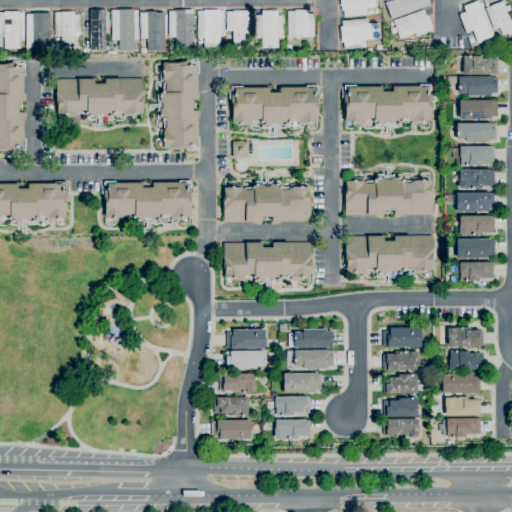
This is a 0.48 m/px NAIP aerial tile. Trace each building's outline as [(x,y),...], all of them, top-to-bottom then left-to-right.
[(344,18),(343,10),(340,10),(339,0),(374,0),(375,7),(366,8),(366,16),(344,18)] [(391,0),(383,3),(389,19),(428,5),(426,0),(391,0)] [(466,33),(459,15),(466,12),(463,6),(478,1),(479,4),(481,3),(494,36),(477,42),(473,31),(466,33)] [(511,34),(508,36),(507,33),(501,35),(499,28),(493,30),(484,8),(502,1),(504,7),(509,5),(511,13),(511,22),(511,23),(511,27),(511,31),(511,32),(511,34)] [(90,50),(89,37),(83,37),(82,11),(89,11),(89,10),(104,9),(105,11),(109,11),(109,36),(105,36),(105,50),(90,50)] [(119,51),(118,40),(112,40),(111,11),(118,11),(118,10),(133,9),(133,11),(137,10),(138,40),(134,40),(134,51),(119,51)] [(175,49),(175,37),(169,38),(168,12),(174,11),(192,10),(193,49),(175,49)] [(219,48),(212,48),(212,47),(204,47),(204,38),(197,38),(197,11),(204,11),(204,10),(219,10),(219,11),(224,11),(224,37),(219,37),(219,48)] [(262,49),(261,38),(255,38),(255,16),(262,16),(262,11),(277,10),(277,16),(282,16),(282,39),(277,39),(277,48),(262,49)] [(296,39),(296,37),(288,38),(287,12),(295,11),(307,10),(307,14),(313,14),(314,37),(300,37),(300,39),(296,39)] [(403,39),(402,38),(399,39),(397,32),(392,34),(390,29),(395,28),(393,21),(423,10),(425,16),(427,15),(431,28),(430,28),(432,32),(416,37),(415,35),(410,36),(410,35),(407,36),(407,37),(403,39)] [(233,45),(233,31),(226,32),(226,12),(232,12),(232,11),(246,11),(246,12),(251,12),(251,35),(246,35),(246,45),(233,45)] [(4,49),(4,37),(0,37),(0,13),(3,13),(3,12),(19,12),(19,13),(23,13),(23,41),(20,41),(20,49),(4,49)] [(74,47),(61,47),(61,36),(54,36),(54,13),(61,12),(73,12),(73,15),(78,15),(79,32),(74,32),(74,47)] [(165,51),(147,51),(147,39),(140,39),(139,13),(146,13),(146,12),(155,12),(155,14),(164,13),(164,15),(166,15),(166,36),(164,36),(165,51)] [(50,53),(32,53),(32,48),(25,48),(25,15),(32,15),(32,13),(50,13),(50,53)] [(344,50),(344,42),(341,43),(339,27),(342,27),(341,21),(367,19),(367,25),(378,24),(379,39),(364,41),(365,48),(344,50)] [(496,75),(463,75),(463,56),(480,56),(480,59),(496,59),(496,75)] [(25,150),(0,150),(0,63),(13,63),(13,64),(24,64),(24,102),(18,102),(18,113),(25,113),(25,150)] [(199,148),(163,149),(163,142),(160,142),(160,130),(163,129),(163,119),(157,119),(157,111),(158,111),(158,101),(157,101),(156,91),(162,91),(162,79),(159,79),(159,70),(162,70),(162,63),(177,63),(177,66),(189,65),(189,63),(197,63),(198,100),(192,100),(193,111),(198,111),(199,148)] [(490,96),(466,96),(466,93),(458,93),(457,77),(492,77),(492,82),(496,82),(496,93),(490,93),(490,96)] [(85,120),(85,113),(76,113),(76,117),(64,117),(64,114),(56,114),(56,108),(55,108),(55,102),(56,102),(56,80),(94,79),(94,84),(104,84),(104,79),(142,79),(142,113),(135,113),(135,116),(123,116),(123,113),(113,113),(113,120),(104,120),(104,118),(95,118),(95,120),(85,120)] [(269,128),(261,128),(261,122),(251,122),(251,126),(239,126),(239,122),(232,123),(232,117),(230,117),(230,105),(231,105),(231,99),(228,99),(228,89),(231,89),(231,87),(269,87),(269,93),(279,93),(279,86),(317,86),(317,122),(309,122),(309,125),(298,125),(298,122),(287,122),(287,128),(279,128),(279,127),(269,127),(269,128)] [(400,127),(392,127),(392,126),(382,126),(382,127),(375,127),(375,121),(363,121),(363,125),(351,125),(351,121),(343,121),(343,104),(344,104),(344,98),(342,98),(342,86),(382,86),(382,92),(392,91),(392,86),(430,86),(430,121),(421,121),(421,124),(411,124),(411,121),(402,121),(402,123),(400,123),(400,127)] [(490,119),(458,120),(458,101),(496,100),(497,116),(490,117),(490,119)] [(488,142),(465,142),(465,139),(456,139),(456,124),(491,124),(491,129),(494,129),(494,140),(489,140),(488,142)] [(237,159),(237,158),(232,158),(232,142),(237,142),(237,141),(242,141),(242,142),(247,142),(248,158),(242,158),(242,159),(237,159)] [(455,165),(455,159),(452,159),(452,148),(458,148),(458,147),(491,147),(493,147),(493,163),(479,163),(479,166),(459,166),(459,165),(455,165)] [(480,188),(458,189),(458,170),(493,170),(493,186),(480,186),(480,188)] [(431,215),(393,215),(393,211),(383,211),(383,216),(345,216),(345,181),(362,181),(362,182),(372,182),(372,180),(375,180),(374,175),(383,175),(383,177),(392,176),(392,175),(400,175),(400,180),(403,180),(403,181),(411,181),(411,177),(420,177),(420,180),(431,180),(431,215)] [(142,224),(134,224),(134,217),(123,217),(123,221),(112,221),(112,218),(104,218),(104,212),(103,212),(103,201),(104,201),(104,182),(141,182),(141,188),(152,187),(152,182),(189,181),(190,217),(182,217),(182,220),(171,220),(171,216),(160,217),(160,223),(152,223),(152,222),(142,222),(142,224)] [(35,224),(27,224),(27,223),(18,223),(18,225),(10,225),(10,218),(0,218),(0,183),(17,183),(17,189),(28,189),(28,183),(65,182),(65,218),(58,218),(58,221),(46,221),(46,218),(35,218),(35,224)] [(310,222),(272,222),(272,217),(261,217),(261,222),(222,222),(222,188),(235,188),(235,185),(243,185),(243,188),(251,188),(251,182),(261,182),(261,183),(270,183),(270,182),(280,182),(280,188),(290,188),(290,184),(302,184),(302,187),(310,187),(310,222)] [(455,212),(455,193),(493,193),(493,209),(487,209),(487,211),(455,212)] [(465,235),(465,234),(459,234),(459,216),(494,216),(494,233),(482,233),(482,235),(465,235)] [(409,277),(393,277),(393,275),(384,275),(384,277),(375,277),(375,270),(364,270),(364,274),(353,274),(353,271),(346,271),(346,265),(344,265),(344,259),(344,236),(383,236),(383,241),(393,241),(393,236),(431,236),(431,270),(424,270),(424,274),(412,274),(412,270),(409,270),(409,277)] [(487,260),(456,260),(456,249),(454,249),(454,242),(456,242),(456,239),(494,239),(494,255),(487,255),(487,260)] [(278,283),(271,283),(271,282),(262,282),(262,283),(254,283),(254,279),(252,279),(252,277),(243,277),(243,281),(231,281),(231,278),(224,278),(224,274),(224,272),(223,272),(222,266),(223,266),(223,243),(261,243),(261,248),(272,248),(272,243),(310,242),(310,273),(310,277),(302,277),(302,280),(290,281),(290,277),(280,277),(280,279),(278,279),(278,281),(278,283)] [(478,281),(459,281),(459,273),(455,273),(455,264),(458,264),(458,263),(490,263),(493,263),(493,278),(478,278),(478,281)] [(421,348),(382,348),(382,331),(389,331),(389,328),(420,328),(421,348)] [(478,347),(447,347),(447,328),(469,328),(469,331),(478,331),(478,347)] [(328,348),(293,348),(288,348),(287,334),(293,334),(293,333),(301,333),(301,330),(325,329),(326,332),(331,332),(332,347),(328,347),(328,348)] [(264,349),(230,349),(230,348),(226,348),(226,332),(232,332),(232,330),(264,330),(264,349)] [(302,370),(302,367),(293,367),(293,360),(286,360),(286,351),(293,351),(328,350),(328,351),(332,351),(332,356),(332,367),(326,367),(326,369),(302,370)] [(256,370),(232,370),(232,368),(226,368),(226,351),(264,351),(264,367),(258,367),(258,366),(256,366),(256,370)] [(417,370),(381,370),(381,356),(386,356),(386,354),(394,354),(394,351),(417,351),(417,370)] [(482,370),(449,370),(449,352),(467,351),(467,354),(482,354),(482,370)] [(231,394),(231,391),(219,391),(219,375),(254,374),(254,392),(247,392),(247,393),(231,394)] [(283,393),(283,374),(316,374),(320,374),(321,390),(314,390),(314,393),(283,393)] [(439,394),(439,384),(441,384),(441,375),(472,374),(472,377),(479,377),(480,393),(475,393),(439,394)] [(382,394),(382,378),(398,378),(398,375),(416,375),(416,393),(382,394)] [(275,416),(275,408),(274,408),(274,397),(308,397),(309,413),(293,413),(293,416),(275,416)] [(479,416),(445,416),(445,408),(444,408),(444,397),(467,397),(467,400),(479,400),(479,416)] [(229,417),(229,414),(213,414),(213,398),(216,398),(247,398),(247,417),(229,417)] [(382,417),(382,401),(398,401),(398,399),(416,398),(417,417),(382,417)] [(411,438),(395,439),(395,436),(382,436),(382,420),(417,419),(417,437),(411,437),(411,438)] [(446,438),(446,436),(442,436),(442,432),(438,432),(438,425),(446,425),(446,419),(477,419),(479,419),(479,435),(465,435),(465,437),(446,438)] [(297,439),(274,439),(274,420),(309,420),(309,436),(297,436),(297,439)] [(218,440),(218,437),(212,437),(211,422),(216,422),(216,421),(249,421),(250,440),(218,440)]
